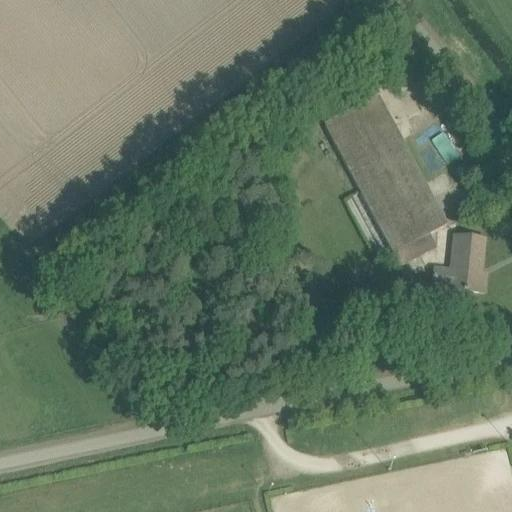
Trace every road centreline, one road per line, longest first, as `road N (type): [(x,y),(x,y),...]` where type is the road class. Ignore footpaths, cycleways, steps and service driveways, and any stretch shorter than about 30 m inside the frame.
road 1 (unclassified): [(0,463),(511,353)]
road 2 (unclassified): [(511,138),(400,0)]
